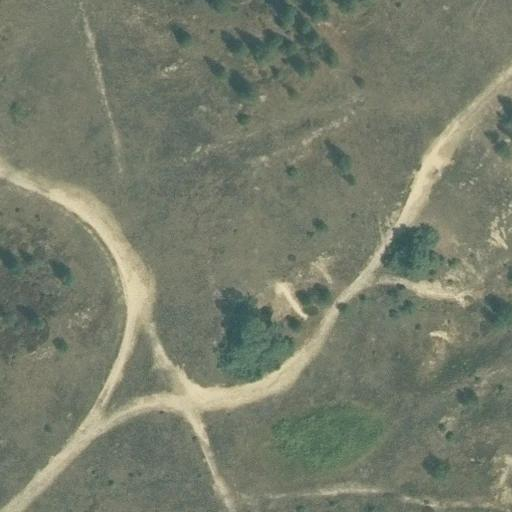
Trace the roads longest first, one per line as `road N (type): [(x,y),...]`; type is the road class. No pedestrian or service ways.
road 1 (track): [(89,429),(133,408),(241,393),(283,374),(396,234),(464,113),(511,73)]
road 2 (track): [(13,511),(89,429),(134,341),(137,306),(127,265),(106,233),(52,194),(0,172)]
